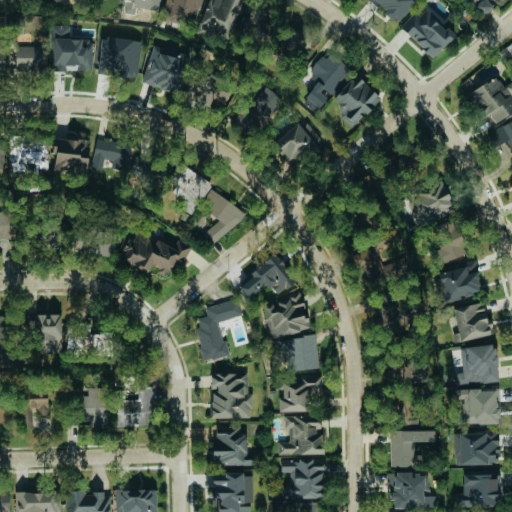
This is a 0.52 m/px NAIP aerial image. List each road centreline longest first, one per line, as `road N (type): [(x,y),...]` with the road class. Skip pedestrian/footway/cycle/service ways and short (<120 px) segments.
road 1 (residential): [(152,325),(511,20)]
road 2 (residential): [(291,208),(243,164),(156,117),(111,106),(0,105)]
road 3 (residential): [(357,511),(351,349),(340,302),(291,208)]
road 4 (residential): [(181,511),(180,392),(152,325)]
road 5 (residential): [(511,261),(483,188),(424,95)]
road 6 (residential): [(180,455),(0,460)]
road 7 (residential): [(152,325),(91,286),(0,282)]
road 8 (residential): [(424,95),(310,0)]
